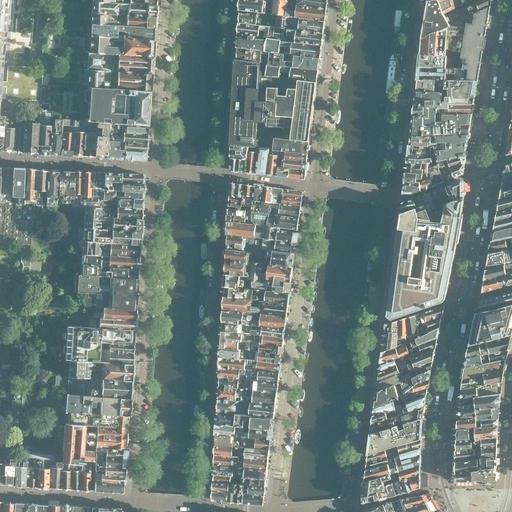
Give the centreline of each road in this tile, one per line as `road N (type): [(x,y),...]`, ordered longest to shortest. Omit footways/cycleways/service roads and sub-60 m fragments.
road 1 (residential): [(511,4),(440,419),(442,476),(456,511)]
road 2 (residential): [(279,511),(353,506),(394,195)]
road 3 (residential): [(154,169),(132,502)]
road 4 (residential): [(203,506),(219,175)]
road 5 (residential): [(313,186),(275,511)]
road 6 (residential): [(394,195),(418,0)]
road 7 (residential): [(337,0),(313,186)]
road 8 (residential): [(219,175),(232,0)]
road 9 (residential): [(163,0),(154,169)]
road 10 (residential): [(154,169),(0,158)]
road 11 (residential): [(0,493),(132,502)]
